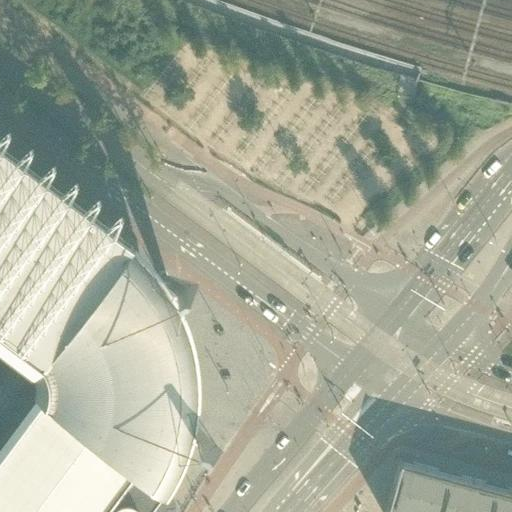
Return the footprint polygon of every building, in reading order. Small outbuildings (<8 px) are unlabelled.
[(0,511),(157,511),(168,498),(158,490),(162,485),(180,461),(157,443),(151,439),(155,434),(168,417),(170,414),(158,332),(155,313),(153,296),(151,285),(148,283),(131,270),(116,259),(111,255),(98,246),(99,245),(99,244),(100,243),(100,242),(100,241),(100,239),(100,238),(100,237),(100,236),(100,235),(99,233),(99,232),(98,231),(97,230),(97,229),(96,229),(95,228),(94,227),(93,227),(92,226),(90,226),(89,225),(88,225),(87,225),(86,225),(84,225),(83,225),(82,226),(81,226),(80,227),(79,227),(78,228),(77,229),(76,230),(0,172),(0,511)] [(410,511),(423,466),(400,459),(401,458),(399,458),(384,511),(410,511)] [(410,511),(436,511),(448,472),(423,466),(410,511)] [(436,511),(462,511),(472,479),(448,472),(436,511)] [(462,511),(488,511),(496,485),(472,479),(462,511)] [(488,511),(511,511),(511,489),(496,485),(488,511)]
